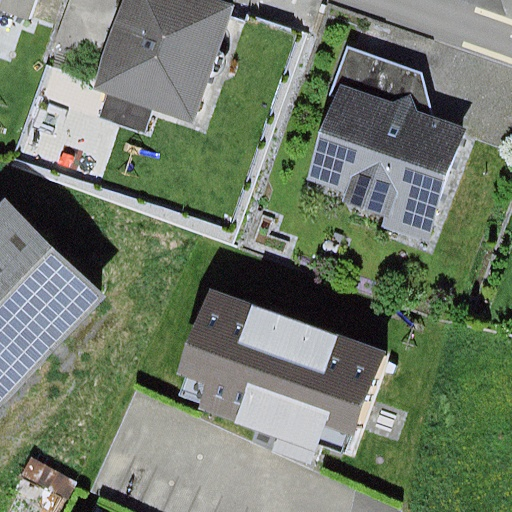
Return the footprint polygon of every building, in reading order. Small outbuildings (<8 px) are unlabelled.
[(0,0),(0,53),(3,55),(20,5),(44,13),(48,0),(0,0)] [(165,0),(164,2),(157,0),(82,0),(68,42),(135,65),(126,92),(229,129),(271,11),(239,0),(165,0)] [(441,82),(365,60),(337,178),(400,196),(392,226),(454,244),(492,136),(449,122),(441,82)] [(0,242),(0,449),(150,296),(46,195),(15,227),(0,242)] [(0,242),(15,227),(0,213),(0,242)] [(406,346),(234,285),(197,387),(369,449),(406,346)]
